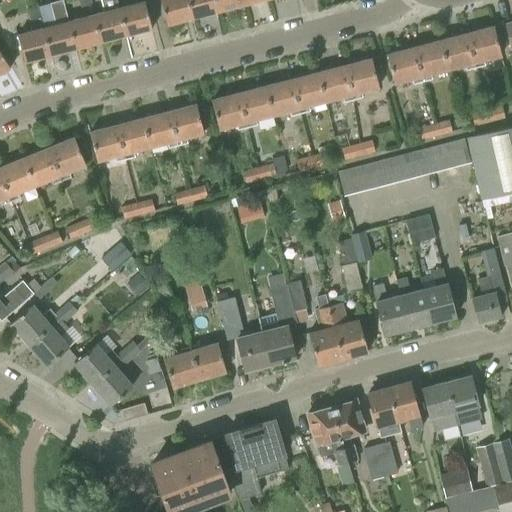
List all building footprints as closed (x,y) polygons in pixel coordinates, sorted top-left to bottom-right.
[(55,25),(45,28),(52,55),(76,48),(69,22),(68,22),(62,0),(61,0),(49,3),(50,4),(55,25)] [(100,0),(104,13),(94,15),(101,42),(126,35),(119,9),(116,0),(100,0)] [(194,18),(189,0),(161,0),(168,24),(194,18)] [(216,0),(189,0),(194,18),(219,11),(216,0)] [(242,0),(216,0),(219,11),(244,4),(242,0)] [(145,2),(119,9),(126,35),(152,29),(145,2)] [(38,6),(28,9),(30,20),(41,17),(38,6)] [(94,15),(69,22),(76,48),(101,42),(94,15)] [(511,47),(511,127),(466,138),(481,200),(511,192),(511,20),(505,22),(511,46),(511,47)] [(494,27),(468,34),(476,62),(502,56),(494,27)] [(52,55),(45,28),(19,35),(26,62),(52,55)] [(468,34),(442,41),(449,69),(476,62),(468,34)] [(442,41),(415,48),(423,76),(449,69),(442,41)] [(0,46),(0,73),(12,66),(0,46)] [(423,76),(415,48),(389,55),(396,84),(423,76)] [(373,59),(346,66),(353,95),(380,88),(373,59)] [(346,66),(319,73),(327,102),(353,95),(346,66)] [(319,73),(293,80),(300,109),(327,102),(319,73)] [(293,80),(266,87),(274,116),(300,109),(293,80)] [(266,87),(240,94),(247,122),(274,116),(266,87)] [(247,122),(240,94),(213,101),(220,129),(247,122)] [(197,105),(171,112),(178,140),(205,134),(197,105)] [(501,106),(486,110),(489,122),(504,118),(501,106)] [(489,122),(486,110),(471,113),(474,126),(489,122)] [(171,112),(144,119),(152,147),(178,140),(171,112)] [(144,119),(118,125),(125,154),(152,147),(144,119)] [(448,120),(433,124),(436,136),(451,133),(448,120)] [(436,136),(433,124),(418,128),(421,140),(436,136)] [(125,154),(118,125),(91,132),(98,161),(125,154)] [(76,138),(51,148),(62,176),(87,166),(76,138)] [(464,138),(451,141),(458,166),(470,163),(464,138)] [(371,141),(356,145),(359,156),(374,152),(371,141)] [(448,142),(438,145),(445,170),(455,167),(458,166),(451,141),(448,142)] [(359,156),(356,145),(341,150),(344,160),(359,156)] [(432,146),(418,150),(424,175),(439,171),(445,170),(438,145),(432,146)] [(51,148),(25,158),(36,186),(62,176),(51,148)] [(416,151),(408,153),(414,178),(423,175),(424,175),(418,150),(416,151)] [(326,152),(311,155),(314,168),(329,164),(326,152)] [(400,155),(397,156),(404,180),(407,179),(414,178),(408,153),(400,155)] [(314,168),(311,155),(296,159),(299,171),(314,168)] [(397,156),(387,158),(394,183),(404,180),(397,156)] [(25,158),(0,168),(0,169),(10,196),(36,186),(25,158)] [(385,159),(377,161),(384,186),(391,184),(394,183),(387,158),(385,159)] [(369,163),(367,164),(374,188),(375,188),(384,186),(377,161),(369,163)] [(272,164),(257,167),(260,180),(275,176),(272,164)] [(367,164),(357,166),(364,191),(374,188),(367,164)] [(353,167),(347,169),(354,193),(359,192),(364,191),(357,166),(353,167)] [(260,180),(257,167),(242,171),(245,183),(260,180)] [(0,200),(10,196),(0,169),(0,200)] [(347,169),(337,172),(343,195),(344,196),(354,193),(347,169)] [(204,185),(189,189),(192,202),(207,198),(204,185)] [(192,202),(189,189),(173,192),(176,205),(192,202)] [(275,189),(265,191),(267,203),(277,201),(275,189)] [(151,199),(136,202),(139,215),(154,211),(151,199)] [(139,215),(136,202),(121,206),(124,218),(139,215)] [(434,238),(428,214),(404,220),(411,244),(434,238)] [(94,215),(80,221),(84,233),(99,227),(94,215)] [(84,233),(80,221),(65,227),(70,238),(84,233)] [(58,231),(43,237),(47,248),(62,242),(58,231)] [(364,231),(351,234),(358,263),(372,259),(364,231)] [(511,232),(496,236),(503,266),(505,265),(510,287),(511,286),(511,232)] [(358,263),(351,234),(350,234),(351,238),(338,242),(343,264),(340,265),(346,291),(363,287),(357,263),(358,263)] [(47,248),(43,237),(28,242),(32,253),(47,248)] [(120,242),(101,258),(111,270),(130,254),(120,242)] [(481,296),(472,298),(478,322),(502,316),(499,304),(507,302),(494,249),(492,249),(480,252),(486,276),(477,278),(481,296)] [(13,271),(7,264),(0,269),(0,270),(6,278),(13,271)] [(437,286),(425,289),(433,322),(457,316),(449,283),(448,283),(444,267),(433,270),(437,286)] [(271,274),(272,283),(291,282),(290,273),(271,274)] [(57,283),(52,277),(33,293),(39,299),(57,283)] [(406,277),(397,279),(409,328),(433,322),(425,289),(410,293),(406,277)] [(409,328),(397,279),(395,280),(399,296),(387,299),(382,283),(373,285),(385,334),(409,328)] [(0,319),(1,320),(33,293),(22,280),(4,296),(0,291),(0,319)] [(300,280),(287,283),(294,311),(305,308),(307,308),(300,280)] [(207,307),(199,281),(184,285),(191,311),(207,307)] [(275,314),(260,318),(263,331),(272,365),(296,358),(287,324),(296,322),(293,311),(294,311),(287,283),(285,284),(269,288),(275,314)] [(343,358),(331,306),(328,307),(325,294),(315,297),(318,308),(313,309),(318,330),(310,332),(318,364),(343,358)] [(236,307),(234,297),(228,299),(217,302),(225,335),(238,332),(232,308),(236,307)] [(12,324),(29,345),(59,321),(55,316),(63,309),(70,317),(77,311),(68,301),(54,313),(49,308),(43,314),(35,305),(12,324)] [(341,303),(331,306),(343,358),(368,351),(360,319),(347,323),(341,303)] [(59,321),(29,345),(47,366),(70,347),(60,335),(68,328),(63,322),(70,317),(63,309),(55,316),(59,321)] [(246,371),(272,365),(263,331),(238,338),(246,371)] [(76,362),(94,384),(116,366),(114,364),(120,359),(122,361),(122,360),(118,356),(127,349),(133,357),(141,350),(138,347),(151,335),(150,332),(144,337),(141,332),(115,354),(111,350),(116,346),(107,335),(98,344),(76,362)] [(152,339),(151,335),(138,347),(141,350),(152,339)] [(218,343),(192,351),(200,379),(226,371),(218,343)] [(122,360),(122,361),(125,365),(133,357),(127,349),(118,356),(122,360)] [(200,379),(192,351),(165,359),(174,387),(200,379)] [(153,394),(170,388),(159,356),(142,362),(153,394)] [(116,366),(94,384),(112,405),(134,387),(116,366)] [(472,375),(447,382),(458,425),(482,419),(478,404),(479,403),(472,375)] [(410,381),(389,386),(399,421),(408,418),(411,430),(421,428),(418,416),(420,415),(410,381)] [(458,425),(447,382),(423,388),(434,431),(458,425)] [(399,421),(389,386),(369,392),(378,426),(376,427),(378,434),(389,431),(387,424),(399,421)] [(336,405),(332,406),(349,463),(358,460),(353,444),(352,444),(349,435),(365,430),(357,400),(348,402),(344,399),(337,401),(336,405)] [(144,402),(121,409),(124,420),(147,413),(144,402)] [(349,463),(332,406),(330,407),(327,404),(319,406),(317,410),(309,413),(317,443),(321,456),(334,452),(337,465),(335,466),(340,486),(353,482),(348,464),(349,463)] [(235,467),(227,469),(242,511),(251,511),(247,497),(259,493),(255,478),(287,468),(274,419),(253,425),(252,425),(239,429),(225,433),(235,467)] [(511,452),(508,439),(494,442),(503,482),(511,479),(511,452)] [(389,440),(375,444),(384,476),(398,472),(396,467),(409,464),(405,448),(392,452),(389,440)] [(242,511),(227,469),(223,461),(218,463),(210,441),(151,464),(168,511),(182,511),(206,503),(208,511),(242,511)] [(503,482),(494,442),(475,447),(485,487),(503,482)] [(384,476),(375,444),(362,448),(371,480),(384,476)] [(439,474),(444,497),(471,490),(466,467),(439,474)] [(471,490),(444,497),(444,499),(446,498),(448,511),(511,511),(511,481),(471,491),(471,490)]
